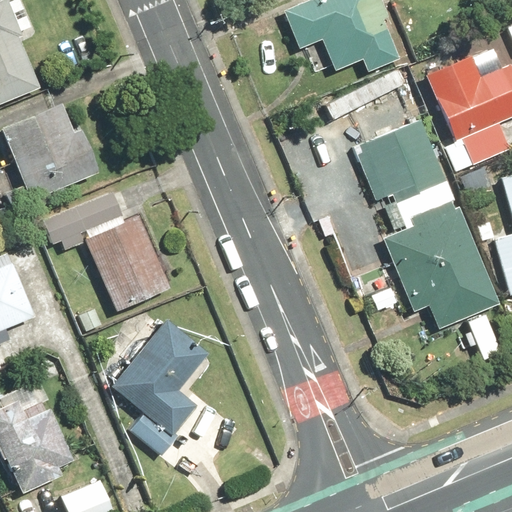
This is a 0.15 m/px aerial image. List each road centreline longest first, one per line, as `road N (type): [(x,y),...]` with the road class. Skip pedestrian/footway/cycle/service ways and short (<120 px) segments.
road 1 (tertiary): [(367,511),(152,0)]
road 2 (primary): [(511,452),(367,511)]
